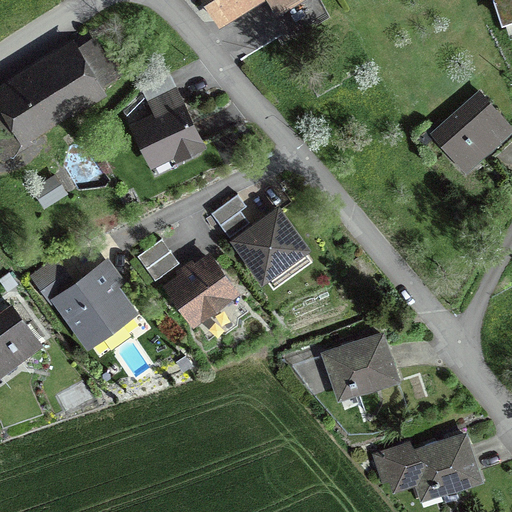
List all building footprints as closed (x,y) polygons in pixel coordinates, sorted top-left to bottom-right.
[(202,0),(216,22),(252,0),(267,0),(275,13),(296,0),(202,0)] [(511,0),(494,0),(502,23),(511,19),(511,0)] [(116,78),(93,37),(0,91),(0,96),(5,106),(0,108),(0,146),(5,155),(34,138),(29,129),(116,78)] [(174,156),(203,142),(171,75),(144,88),(155,111),(133,122),(153,162),(173,152),(174,156)] [(479,150),(506,125),(478,93),(431,134),(463,171),(483,154),(479,150)] [(68,192),(56,172),(32,187),(44,207),(68,192)] [(238,192),(212,212),(228,233),(249,218),(242,208),(247,204),(238,192)] [(306,247),(279,209),(238,239),(265,276),(269,273),(275,281),(307,257),(302,250),(306,247)] [(137,254),(155,279),(180,261),(162,237),(137,254)] [(195,320),(235,291),(209,255),(195,264),(193,261),(179,271),(181,274),(168,284),(195,320)] [(85,342),(131,308),(114,285),(120,281),(102,258),(74,279),(57,258),(33,276),(85,342)] [(41,344),(12,306),(0,315),(0,368),(19,354),(23,359),(41,344)] [(355,393),(395,380),(380,336),(353,345),(352,343),(341,347),(341,349),(324,355),(336,392),(353,386),(355,393)] [(176,360),(183,370),(193,363),(186,353),(176,360)] [(438,493),(478,480),(463,436),(436,445),(435,443),(423,447),(424,449),(408,455),(405,445),(374,455),(382,479),(389,477),(394,489),(416,482),(419,493),(436,487),(438,493)]
